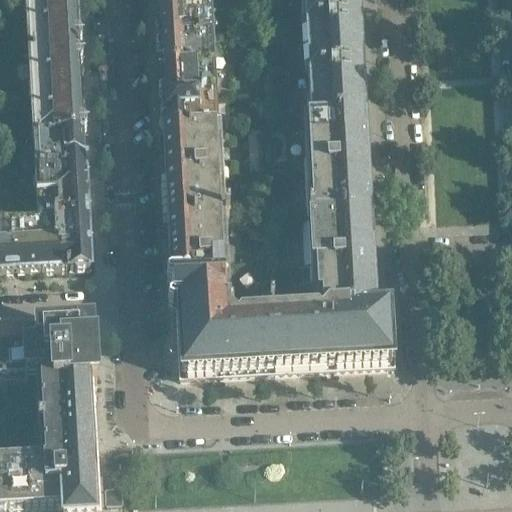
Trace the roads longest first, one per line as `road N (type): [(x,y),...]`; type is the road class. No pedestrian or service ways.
road 1 (residential): [(394,0),(422,415)]
road 2 (residential): [(129,306),(136,405),(154,426),(422,415)]
road 3 (residential): [(129,306),(112,0)]
road 4 (residential): [(0,313),(129,306)]
